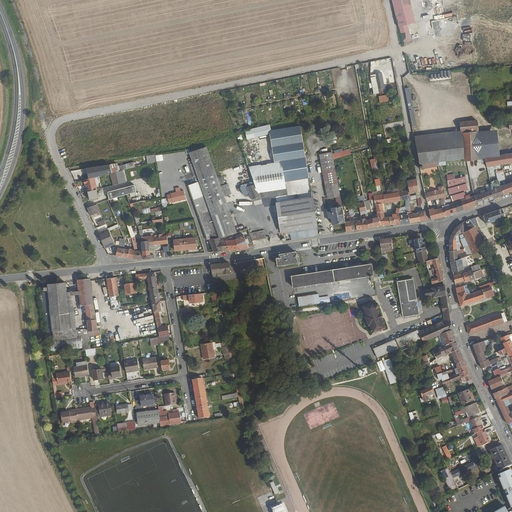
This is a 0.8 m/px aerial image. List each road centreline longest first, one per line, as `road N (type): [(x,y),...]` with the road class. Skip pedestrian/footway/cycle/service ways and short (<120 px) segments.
road 1 (track): [(47,125),(399,54),(387,0)]
road 2 (tertiary): [(165,263),(445,223)]
road 3 (track): [(80,511),(42,431),(19,277)]
road 4 (tertiary): [(511,449),(462,340),(442,251),(445,223)]
road 5 (secondary): [(0,180),(16,112),(0,18)]
road 6 (unclassified): [(47,125),(48,149),(106,269)]
road 7 (unknown): [(47,125),(19,0)]
